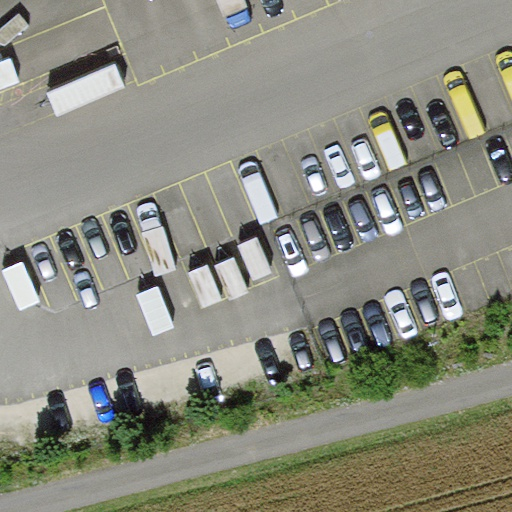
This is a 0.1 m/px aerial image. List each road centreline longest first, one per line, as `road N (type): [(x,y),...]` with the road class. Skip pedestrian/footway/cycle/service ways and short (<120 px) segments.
road 1 (unclassified): [(0,510),(511,381)]
road 2 (unknown): [(0,95),(105,102),(356,0)]
